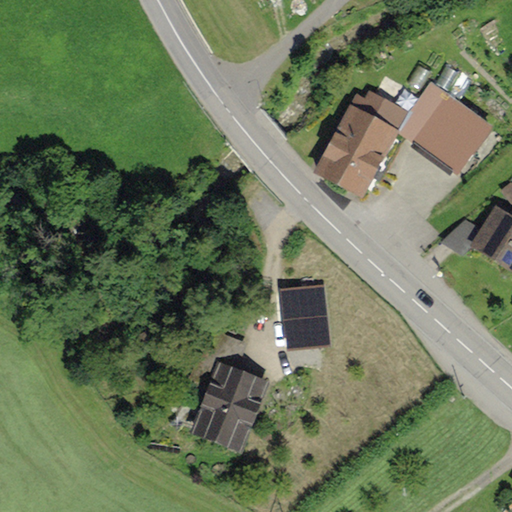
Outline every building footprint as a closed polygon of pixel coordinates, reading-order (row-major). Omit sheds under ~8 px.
[(363,102),(356,98),(316,173),(363,197),(408,114),(368,93),(363,102)] [(496,134),(450,100),(417,144),(463,178),(496,134)] [(511,218),(497,209),(483,232),(470,248),(511,277),(511,218)] [(470,248),(483,232),(466,222),(442,242),(450,247),(463,255),(470,248)] [(324,286),(280,291),(285,350),(330,345),(324,286)] [(219,368),(239,375),(249,349),(211,333),(190,385),(209,393),(219,368)] [(239,375),(219,368),(209,393),(191,441),(240,460),(268,386),(239,375)]
